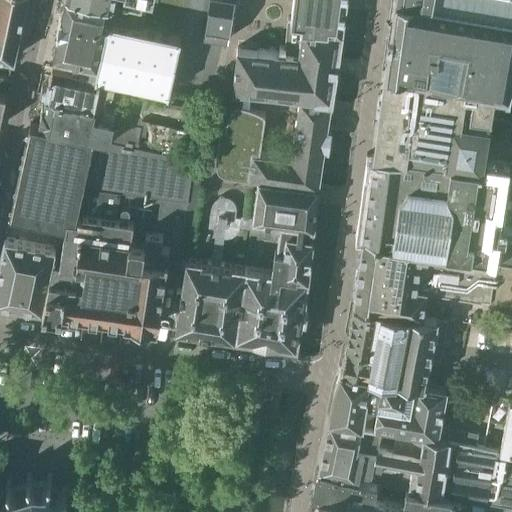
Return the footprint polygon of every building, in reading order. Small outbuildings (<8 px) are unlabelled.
[(0,0),(0,55),(13,58),(16,43),(25,0),(0,0)] [(88,74),(115,80),(167,92),(179,36),(141,28),(145,11),(140,10),(121,7),(111,5),(87,0),(64,0),(61,17),(60,17),(60,19),(59,19),(57,31),(57,33),(58,34),(53,56),(90,64),(88,74)] [(87,0),(111,5),(112,0),(122,0),(121,7),(140,10),(142,0),(147,0),(152,1),(151,0),(87,0)] [(208,0),(203,33),(227,37),(233,6),(235,6),(235,0),(208,0)] [(287,17),(304,20),(303,24),(341,30),(343,22),(345,8),(345,0),(291,0),(290,17),(287,17)] [(386,70),(386,71),(433,79),(438,46),(457,49),(451,82),(468,85),(467,87),(472,88),(493,92),(508,94),(508,93),(508,92),(511,70),(511,16),(505,15),(497,14),(432,3),(415,0),(391,0),(391,2),(375,0),(368,0),(367,16),(389,19),(389,24),(391,24),(391,26),(389,41),(389,42),(389,43),(390,43),(390,44),(389,52),(388,52),(388,56),(388,57),(387,64),(386,66),(385,66),(385,70),(386,70)] [(415,0),(432,3),(497,14),(505,15),(507,0),(415,0)] [(304,20),(287,17),(283,46),(278,45),(278,51),(258,49),(236,46),(232,89),(268,92),(299,96),(291,157),(251,152),(252,150),(259,150),(261,134),(264,114),(264,113),(264,112),(264,111),(263,110),(260,108),(260,104),(252,105),(248,104),(241,102),(237,101),(235,101),(233,102),(230,105),(228,109),(223,126),(218,125),(217,131),(216,137),(216,146),(215,154),(215,162),(215,164),(216,165),(217,167),(218,169),(220,170),(221,171),(223,172),(225,173),(257,178),(318,186),(318,185),(324,148),(328,149),(331,130),(331,129),(327,129),(331,101),(331,100),(335,71),(337,60),(339,47),(341,30),(303,24),(304,20)] [(40,94),(50,96),(114,110),(114,109),(103,106),(105,93),(109,93),(112,91),(114,82),(168,93),(168,92),(115,80),(88,74),(52,66),(50,76),(49,76),(48,83),(47,83),(42,86),(40,94)] [(374,155),(482,168),(489,124),(486,124),(475,122),(475,121),(470,120),(470,121),(462,120),(464,110),(463,110),(466,96),(467,87),(468,85),(451,82),(433,79),(386,71),(383,91),(382,92),(382,93),(379,92),(378,97),(377,103),(380,104),(380,107),(379,107),(379,109),(380,110),(380,113),(379,114),(379,115),(380,116),(376,140),(352,138),(350,152),(374,156),(374,155)] [(493,92),(472,88),(468,113),(489,116),(493,92)] [(38,123),(38,124),(135,145),(139,125),(112,119),(114,110),(50,96),(48,105),(42,104),(38,123)] [(145,147),(193,157),(196,158),(203,112),(203,111),(203,110),(203,109),(202,108),(201,107),(200,107),(158,100),(147,98),(144,97),(140,99),(138,103),(135,110),(136,114),(137,116),(147,133),(145,147)] [(10,213),(59,224),(65,225),(66,214),(81,217),(87,184),(187,199),(193,157),(145,147),(135,145),(38,124),(30,122),(30,123),(10,212),(10,213)] [(364,235),(363,236),(511,263),(511,236),(506,236),(506,240),(494,238),(498,206),(495,206),(500,171),(482,169),(482,168),(374,155),(374,156),(373,167),(348,163),(346,183),(370,187),(367,208),(342,205),(339,225),(364,227),(364,228),(363,232),(363,235),(364,235)] [(65,225),(59,224),(54,246),(42,307),(41,318),(155,335),(157,324),(169,243),(169,241),(180,242),(184,225),(191,226),(203,159),(196,158),(193,157),(187,199),(87,184),(81,217),(66,214),(65,225)] [(244,266),(233,336),(250,338),(250,339),(262,340),(270,342),(277,343),(277,342),(296,345),(299,325),(300,325),(301,317),(304,318),(307,304),(304,304),(307,276),(316,202),(318,186),(257,178),(251,217),(249,228),(279,233),(277,249),(275,248),(271,271),(244,266)] [(198,330),(233,336),(244,266),(220,263),(224,237),(225,238),(227,238),(229,238),(231,237),(233,236),(235,235),(236,234),(237,232),(238,230),(239,228),(239,226),(249,228),(251,217),(240,215),(240,217),(235,216),(236,211),(236,209),(236,207),(235,205),(234,203),(233,201),(232,199),(230,198),(229,197),(227,196),(225,196),(223,196),(221,196),(219,196),(218,197),(216,198),(214,199),(213,200),(212,202),(211,204),(211,206),(208,226),(216,228),(211,261),(186,257),(181,286),(178,285),(176,286),(176,289),(177,291),(180,291),(175,327),(198,330)] [(354,302),(354,303),(422,315),(427,281),(433,282),(431,291),(481,298),(482,290),(490,291),(488,304),(511,308),(511,263),(363,236),(363,242),(360,262),(334,258),(328,298),(354,302)] [(0,258),(0,299),(11,302),(42,307),(54,246),(5,237),(0,258)] [(341,366),(341,368),(424,383),(429,355),(439,357),(446,318),(422,315),(354,303),(347,342),(322,334),(318,359),(341,366)] [(303,413),(329,417),(354,421),(381,427),(399,431),(475,445),(477,433),(439,425),(446,387),(424,383),(341,368),(335,388),(332,400),(307,396),(306,399),(303,413)] [(134,412),(160,414),(162,388),(135,386),(134,412)] [(499,449),(511,452),(511,399),(509,399),(499,449)] [(293,463),(318,469),(318,468),(318,466),(443,493),(486,500),(488,501),(496,459),(511,462),(511,452),(499,449),(475,445),(399,431),(397,437),(396,436),(392,451),(377,447),(381,427),(354,421),(329,417),(325,436),(322,448),(297,443),(293,463)] [(511,511),(511,462),(496,459),(488,501),(486,500),(483,511),(511,511)] [(318,468),(318,469),(314,493),(318,493),(397,511),(483,511),(486,500),(443,493),(318,466),(318,468)] [(0,511),(65,511),(66,511),(74,511),(75,501),(72,494),(67,486),(60,491),(50,483),(52,475),(48,473),(45,482),(33,481),(30,473),(26,474),(29,483),(13,487),(11,479),(6,480),(8,489),(0,491),(0,511)] [(397,511),(318,493),(314,511),(397,511)]
